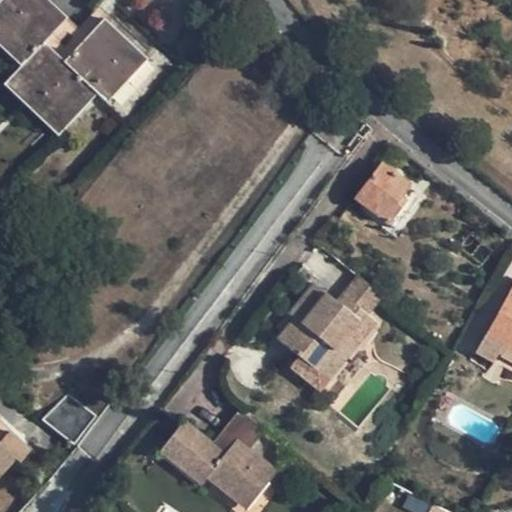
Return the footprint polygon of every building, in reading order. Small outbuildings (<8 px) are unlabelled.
[(0,0),(0,36),(27,62),(45,43),(68,17),(49,0),(0,0)] [(66,62),(45,43),(27,62),(10,81),(64,132),(99,95),(107,103),(149,59),(105,18),(66,62)] [(395,204),(401,196),(410,185),(382,164),(354,199),(389,224),(400,209),(395,204)] [(407,201),(401,196),(395,204),(400,209),(407,201)] [(363,310),(378,291),(351,268),(329,297),(304,279),(281,310),(286,315),(270,336),(320,374),(343,343),(366,312),(363,310)] [(511,287),(487,334),(504,343),(511,347),(511,287)] [(480,299),(460,346),(477,353),(497,306),(480,299)] [(372,318),(366,312),(343,343),(320,374),(326,379),(372,318)] [(504,343),(487,334),(477,353),(493,362),(504,343)] [(511,347),(504,343),(493,362),(511,372),(511,347)] [(98,416),(70,394),(43,419),(76,445),(98,416)] [(266,429),(241,410),(213,445),(186,423),(161,453),(203,486),(209,479),(248,511),(279,472),(249,449),(266,429)] [(11,430),(0,441),(16,457),(22,462),(33,451),(11,430)] [(0,441),(0,474),(16,457),(0,441)]
